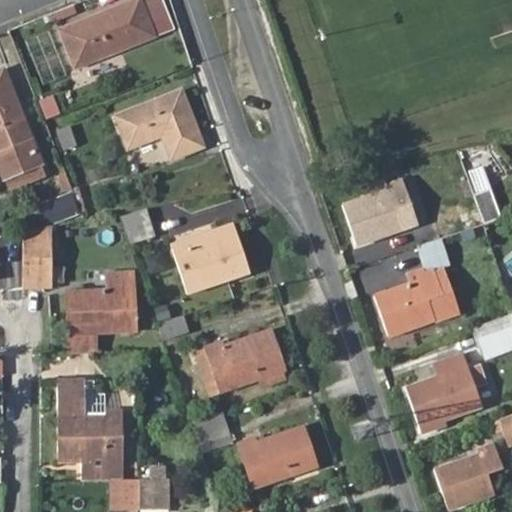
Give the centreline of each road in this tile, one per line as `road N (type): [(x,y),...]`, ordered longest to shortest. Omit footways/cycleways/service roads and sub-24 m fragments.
road 1 (residential): [(408,511),(311,207)]
road 2 (residential): [(196,0),(250,149),(311,207)]
road 3 (residential): [(311,207),(244,0)]
road 4 (residential): [(12,321),(21,511)]
